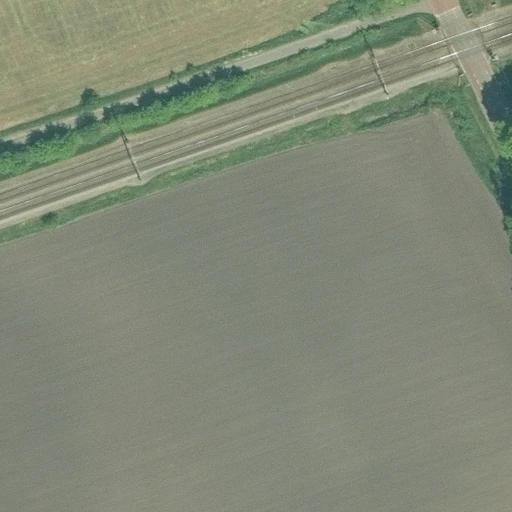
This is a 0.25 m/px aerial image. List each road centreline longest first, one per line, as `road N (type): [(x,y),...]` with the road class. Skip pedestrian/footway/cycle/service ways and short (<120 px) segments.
road 1 (track): [(425,0),(0,147)]
road 2 (tertiary): [(511,136),(439,0)]
